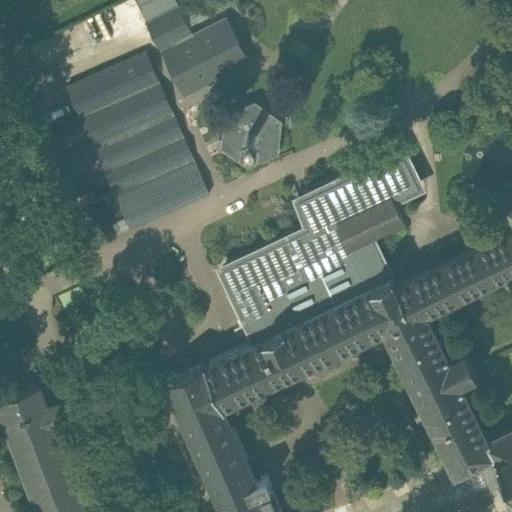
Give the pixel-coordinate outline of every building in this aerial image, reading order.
[(228,15),(194,32),(179,2),(147,19),(185,92),(250,59),(228,15)] [(146,49),(68,84),(131,226),(210,191),(146,49)] [(256,97),(225,111),(222,144),(249,163),(279,150),(283,117),(256,97)] [(69,152),(78,172),(96,164),(87,144),(69,152)] [(374,233),(405,218),(394,195),(420,183),(403,147),(310,191),(314,203),(303,207),(310,224),(223,265),(257,337),(206,361),(205,359),(167,376),(226,511),(283,511),(271,482),(261,486),(225,405),(384,325),(456,468),(484,454),(493,449),(492,446),(511,436),(511,192),(511,193),(510,198),(511,201),(511,224),(397,281),(393,272),(374,233)] [(1,388),(0,388),(0,418),(5,417),(40,511),(87,511),(54,423),(70,416),(64,398),(47,404),(39,383),(3,396),(1,388)] [(511,436),(492,446),(493,449),(498,451),(511,479),(511,436)] [(511,511),(511,479),(498,451),(493,449),(484,454),(511,511)]
